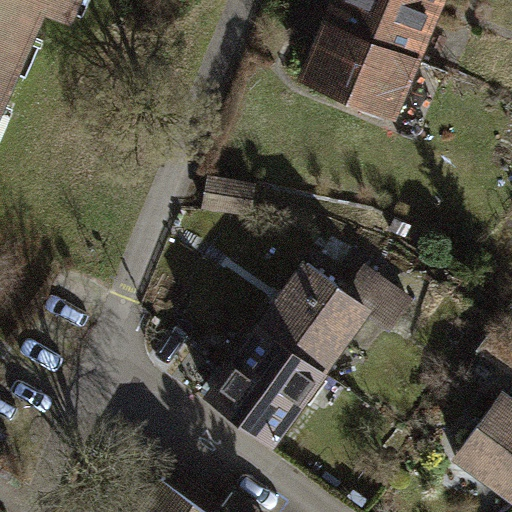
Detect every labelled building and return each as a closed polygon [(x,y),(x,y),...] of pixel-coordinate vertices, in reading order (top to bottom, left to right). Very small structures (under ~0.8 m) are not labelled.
[(0,0),(0,67),(29,0),(35,0),(56,9),(59,0),(0,0)] [(419,19),(373,0),(328,0),(317,29),(400,63),(419,19)] [(426,0),(373,0),(419,19),(426,0)] [(400,63),(317,29),(298,74),(382,108),(400,63)] [(295,255),(188,382),(273,453),(380,327),(295,255)] [(511,511),(511,407),(496,397),(446,470),(507,511),(511,511)] [(184,511),(144,484),(124,511),(184,511)]
